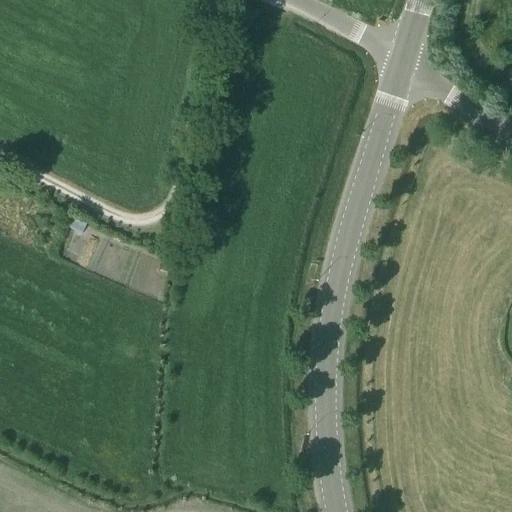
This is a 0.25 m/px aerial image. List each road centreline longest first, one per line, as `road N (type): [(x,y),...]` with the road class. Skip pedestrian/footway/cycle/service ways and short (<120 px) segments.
road 1 (tertiary): [(333,511),(322,384),(343,249),(401,63)]
road 2 (unclassified): [(511,130),(401,63)]
road 3 (unclassified): [(401,63),(297,0)]
